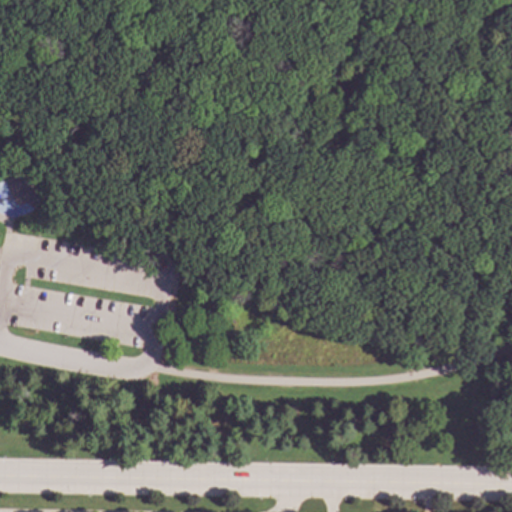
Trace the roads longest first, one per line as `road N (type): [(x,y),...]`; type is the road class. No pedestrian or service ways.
road 1 (tertiary): [(511,483),(0,474)]
road 2 (residential): [(0,344),(141,367)]
